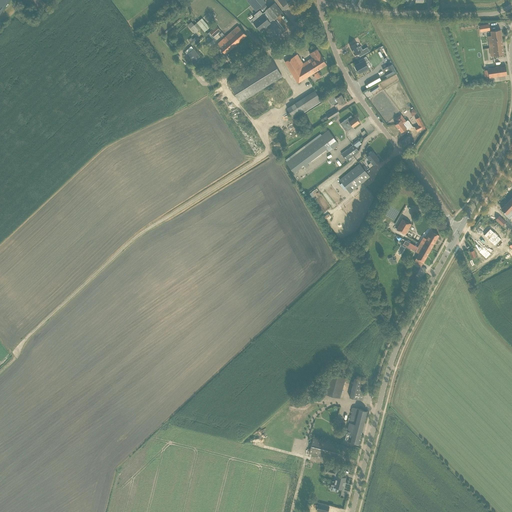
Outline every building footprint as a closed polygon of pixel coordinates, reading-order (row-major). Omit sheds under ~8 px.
[(0,0),(0,11),(10,0),(0,0)] [(22,0),(38,13),(49,0),(22,0)] [(247,0),(256,11),(265,3),(263,0),(247,0)] [(292,2),(290,0),(278,0),(286,9),(294,3),(292,1),(292,2)] [(265,10),(273,20),(282,12),(274,3),(265,10)] [(241,16),(244,19),(253,11),(250,8),(241,16)] [(255,17),(250,21),(252,24),(256,29),(257,28),(261,33),(265,29),(264,28),(271,23),(260,10),(254,15),(255,17)] [(202,18),(190,28),(195,33),(201,28),(205,32),(210,27),(202,18)] [(238,26),(225,37),(234,46),(246,35),(238,26)] [(504,54),(500,30),(490,31),(493,47),(489,48),(491,56),(504,54)] [(234,46),(225,37),(217,44),(225,54),(234,46)] [(356,43),(350,46),(354,55),(358,53),(359,56),(369,51),(367,47),(362,50),(360,46),(358,47),(356,43)] [(193,49),(186,55),(193,62),(200,56),(193,49)] [(311,53),(315,60),(304,67),(296,54),(284,62),(298,83),(326,65),(321,56),(316,49),(311,53)] [(355,67),(354,67),(356,70),(357,70),(359,73),(364,70),(364,71),(369,69),(365,62),(368,60),(366,56),(358,60),(360,63),(354,66),(355,67)] [(271,59),(230,85),(240,102),(270,84),(274,81),(282,76),(271,59)] [(396,72),(392,64),(390,65),(387,66),(390,70),(384,73),(387,77),(396,72)] [(505,66),(488,68),(489,78),(507,75),(505,66)] [(370,83),(382,78),(381,75),(369,81),(370,83)] [(345,101),(341,94),(336,98),(334,95),(330,97),(335,107),(345,101)] [(287,108),(295,121),(304,115),(296,103),(287,108)] [(328,120),(329,120),(339,112),(337,109),(326,117),(328,120)] [(413,126),(410,123),(409,121),(407,120),(406,121),(401,114),(396,118),(398,122),(395,124),(401,132),(406,128),(407,129),(410,127),(412,127),(413,126)] [(351,115),(340,124),(345,131),(353,127),(359,122),(355,117),(353,118),(351,115)] [(415,127),(417,131),(425,127),(419,117),(415,119),(418,125),(415,127)] [(328,130),(285,162),(294,173),(302,167),(301,166),(303,164),(306,168),(309,166),(307,163),(309,161),(326,149),(327,152),(338,143),(328,130)] [(341,154),(346,161),(359,152),(354,145),(341,154)] [(379,160),(373,152),(372,153),(371,152),(370,151),(368,153),(368,154),(369,155),(367,157),(371,162),(368,165),(370,167),(373,165),(379,160)] [(359,164),(339,180),(350,192),(370,177),(359,164)] [(511,197),(500,210),(504,214),(503,215),(507,219),(511,214),(509,212),(511,209),(511,197)] [(498,216),(494,220),(501,226),(504,223),(498,216)] [(396,229),(405,234),(411,224),(402,219),(396,229)] [(431,249),(439,235),(435,233),(436,231),(431,229),(428,234),(429,235),(425,242),(422,240),(420,242),(420,243),(424,245),(431,249)] [(496,236),(497,235),(493,232),(493,233),(489,229),(482,236),(493,246),(500,239),(496,236)] [(403,245),(418,253),(415,260),(413,263),(420,267),(431,249),(424,245),(420,243),(417,247),(405,240),(403,245)] [(323,394),(340,398),(345,378),(329,374),(323,394)] [(354,378),(349,397),(361,400),(366,381),(354,378)] [(349,441),(358,443),(367,411),(353,407),(346,433),(349,434),(348,441),(350,441),(349,441)] [(309,453),(344,462),(348,447),(313,438),(309,453)] [(344,485),(345,477),(336,475),(335,482),(332,481),(331,486),(338,488),(338,489),(343,490),(345,485),(344,485)]
